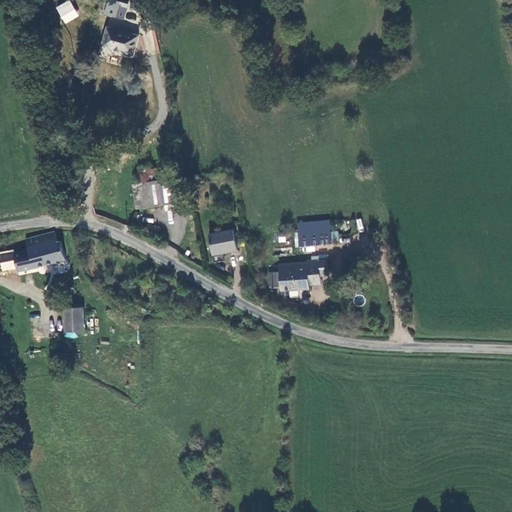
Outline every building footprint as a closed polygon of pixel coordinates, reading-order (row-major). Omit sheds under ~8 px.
[(69,0),(56,7),(64,23),(78,16),(70,0),(69,0)] [(128,5),(111,1),(108,15),(125,20),(128,5)] [(80,29),(72,20),(62,28),(69,37),(80,29)] [(141,36),(109,27),(103,49),(102,52),(115,55),(116,52),(136,57),(136,55),(141,36)] [(155,30),(146,32),(150,53),(159,52),(155,30)] [(180,205),(175,180),(145,184),(148,209),(180,205)] [(145,184),(133,185),(136,210),(148,209),(145,184)] [(301,232),(332,229),(332,221),(300,224),(301,232)] [(332,229),(301,232),(302,246),(334,243),(333,231),(332,229)] [(59,236),(57,230),(27,239),(29,247),(0,255),(0,269),(5,268),(6,270),(19,266),(21,272),(68,259),(62,236),(59,236)] [(226,254),(240,252),(236,232),(212,236),(216,256),(226,254)] [(226,254),(216,256),(217,264),(227,262),(226,254)] [(283,290),(312,288),(311,285),(323,284),(322,275),(331,274),(329,260),(321,260),(321,255),(314,256),(314,260),(309,260),(309,262),(281,264),(282,271),(271,272),(273,287),(283,286),(283,290)] [(370,258),(355,260),(356,277),(365,277),(364,271),(370,271),(370,258)] [(168,296),(171,288),(158,282),(154,290),(168,296)] [(77,293),(80,290),(79,286),(74,284),(70,287),(70,290),(73,293),(77,293)] [(69,304),(69,329),(85,329),(86,305),(69,304)]
